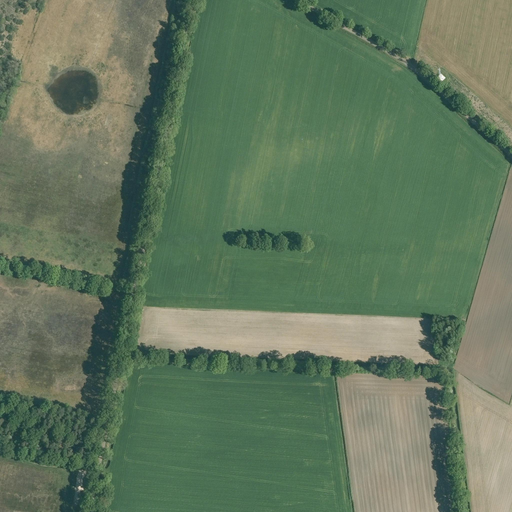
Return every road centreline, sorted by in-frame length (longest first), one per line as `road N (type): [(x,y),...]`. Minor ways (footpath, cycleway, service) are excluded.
road 1 (unclassified): [(89,511),(192,0)]
road 2 (unclassified): [(511,155),(412,65),(297,0)]
